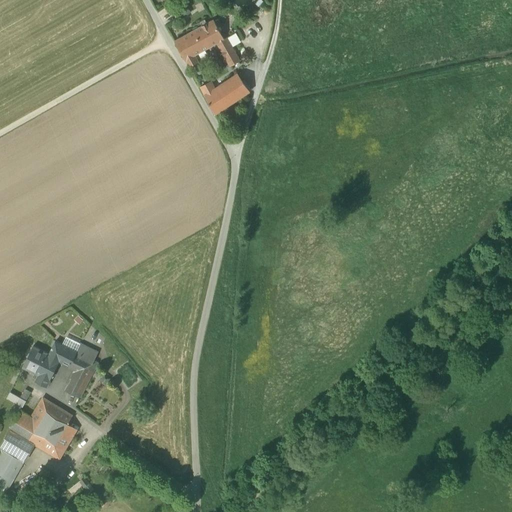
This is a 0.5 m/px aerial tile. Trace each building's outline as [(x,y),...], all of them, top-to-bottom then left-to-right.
[(214,20),(198,28),(209,48),(216,43),(224,39),(214,20)] [(195,55),(209,48),(198,28),(175,41),(185,60),(189,67),(198,62),(195,55)] [(228,37),(233,47),(241,43),(236,33),(228,37)] [(224,39),(238,64),(241,62),(233,47),(228,37),(224,39)] [(229,68),(232,68),(238,64),(224,39),(216,43),(229,68)] [(237,74),(215,88),(204,95),(215,115),(250,92),(237,74)] [(200,88),(204,95),(215,88),(211,81),(200,88)] [(61,346),(66,349),(76,354),(79,349),(81,344),(66,336),(61,346)] [(55,343),(49,355),(38,376),(35,381),(46,387),(59,361),(66,349),(61,346),(55,343)] [(79,349),(76,354),(93,363),(99,352),(82,343),(81,344),(79,349)] [(23,368),(38,376),(49,355),(34,347),(23,368)] [(70,367),(76,354),(66,349),(59,361),(70,367)] [(93,363),(76,354),(70,367),(75,369),(71,378),(73,380),(63,398),(76,404),(96,365),(93,363)] [(20,412),(25,402),(21,399),(26,391),(23,389),(19,397),(15,403),(13,408),(20,412)] [(30,393),(26,391),(21,399),(25,402),(30,393)] [(6,398),(15,403),(19,397),(10,392),(6,398)] [(30,418),(38,423),(51,403),(43,398),(30,418)] [(22,426),(18,433),(27,439),(36,444),(57,458),(58,456),(61,451),(73,434),(64,429),(72,417),(51,403),(38,423),(42,425),(41,427),(43,428),(39,436),(22,426)] [(22,426),(39,436),(43,428),(41,427),(42,425),(38,423),(30,418),(20,412),(10,428),(18,433),(22,426)] [(15,456),(18,452),(27,439),(18,433),(10,428),(0,445),(0,447),(3,449),(15,456)] [(36,444),(27,439),(18,452),(15,456),(24,461),(25,462),(36,444)] [(0,455),(0,485),(8,490),(24,461),(15,456),(3,449),(0,455)] [(89,483),(84,477),(79,481),(84,487),(89,483)] [(89,483),(84,487),(89,493),(94,489),(89,483)]
